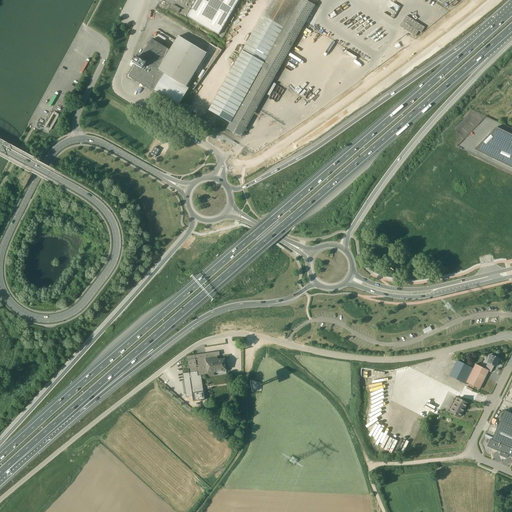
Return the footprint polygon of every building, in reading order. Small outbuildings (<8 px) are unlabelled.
[(238,0),(196,0),(187,16),(218,34),(238,0)] [(270,0),(269,4),(304,25),(315,6),(305,0),(270,0)] [(244,132),(304,25),(269,4),(253,31),(238,59),(235,57),(233,62),(235,63),(209,110),(230,122),(227,128),(241,136),(243,134),(243,135),(245,132),(244,132)] [(427,28),(407,15),(400,25),(421,39),(427,28)] [(178,106),(189,88),(186,87),(207,53),(179,36),(170,50),(157,72),(163,76),(154,91),(178,106)] [(129,77),(135,80),(153,92),(154,91),(163,76),(157,72),(170,50),(152,39),(140,58),(138,57),(133,64),(136,65),(129,77)] [(511,134),(496,127),(474,150),(511,168),(511,134)] [(155,147),(150,155),(155,157),(160,150),(155,147)] [(220,350),(187,355),(189,371),(180,372),(181,380),(190,379),(191,389),(183,390),(183,396),(190,395),(190,400),(202,398),(198,374),(208,373),(209,374),(214,374),(213,372),(222,370),(223,372),(227,372),(226,368),(227,368),(225,357),(219,358),(218,354),(220,354),(220,350)] [(496,367),(499,359),(492,355),(491,355),(489,358),(490,359),(485,369),(488,370),(489,371),(491,372),(494,366),(496,367)] [(488,370),(485,369),(475,364),(473,368),(457,360),(449,376),(466,384),(467,382),(480,389),(489,371),(488,370)] [(467,403),(460,399),(455,397),(448,411),(460,417),(467,403)] [(511,427),(499,422),(492,440),(496,442),(493,449),(511,456),(511,427)]
